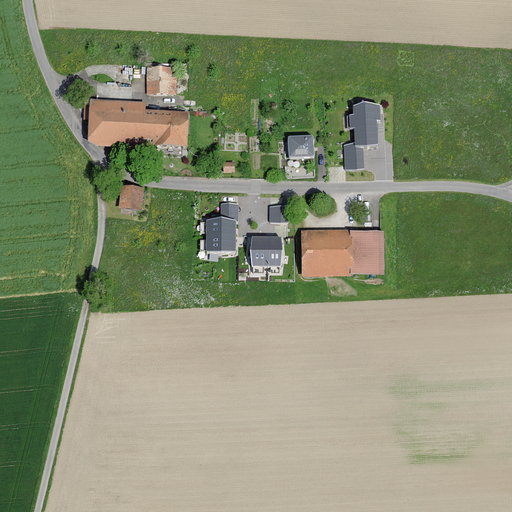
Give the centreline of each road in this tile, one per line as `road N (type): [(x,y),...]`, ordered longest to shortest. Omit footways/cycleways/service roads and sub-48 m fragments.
road 1 (unclassified): [(27,0),(38,50),(74,127),(128,173),(168,183),(496,191)]
road 2 (track): [(105,160),(95,264),(37,511)]
